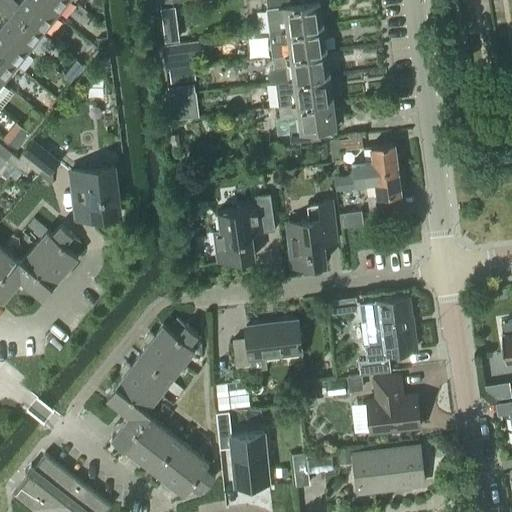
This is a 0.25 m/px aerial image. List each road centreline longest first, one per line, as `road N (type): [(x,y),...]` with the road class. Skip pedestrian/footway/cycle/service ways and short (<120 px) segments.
road 1 (residential): [(444,270),(410,0)]
road 2 (residential): [(186,297),(444,270)]
road 3 (residential): [(484,511),(444,270)]
